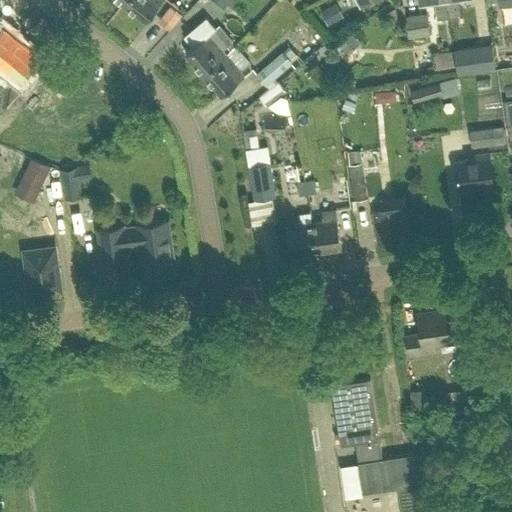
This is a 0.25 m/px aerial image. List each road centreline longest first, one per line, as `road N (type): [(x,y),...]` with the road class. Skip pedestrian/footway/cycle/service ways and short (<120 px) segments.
road 1 (residential): [(220,298),(185,124),(172,103),(51,0)]
road 2 (residential): [(220,298),(414,267),(511,230)]
road 3 (residential): [(0,332),(220,298)]
